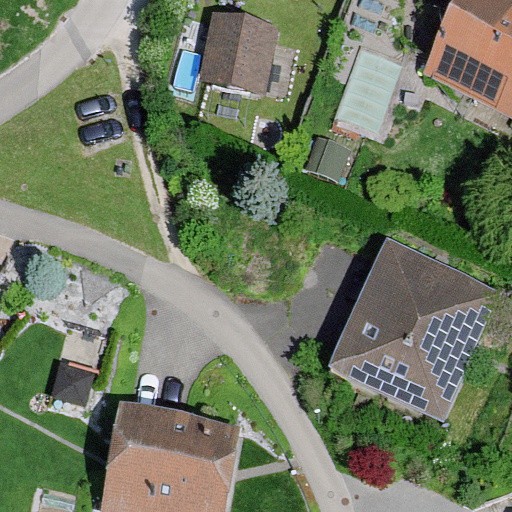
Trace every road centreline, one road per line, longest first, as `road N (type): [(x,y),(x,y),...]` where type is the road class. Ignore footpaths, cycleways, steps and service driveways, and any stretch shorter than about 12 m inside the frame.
road 1 (residential): [(0,214),(196,309),(250,364),(302,446),(331,511)]
road 2 (unclassified): [(107,0),(71,52),(0,91)]
